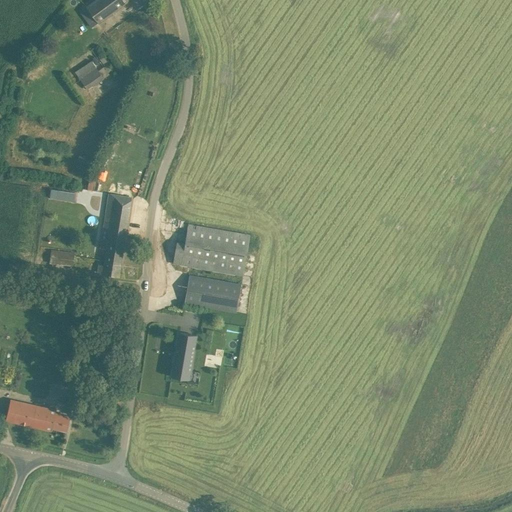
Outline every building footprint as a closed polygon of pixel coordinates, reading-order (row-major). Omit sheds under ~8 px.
[(95,0),(86,7),(98,22),(98,23),(129,0),(95,0)] [(105,80),(97,67),(80,79),(89,92),(105,80)] [(94,159),(79,153),(71,171),(86,178),(94,159)] [(106,212),(104,226),(100,248),(107,249),(105,261),(121,264),(132,197),(109,193),(106,212)] [(243,275),(250,235),(188,224),(185,243),(177,242),(173,263),(243,275)] [(75,253),(63,251),(51,250),(50,262),(73,264),(75,253)] [(119,276),(121,264),(105,261),(104,265),(99,264),(98,272),(103,273),(119,276)] [(240,284),(201,277),(189,275),(184,303),(235,312),(240,284)] [(179,334),(171,377),(189,380),(196,337),(179,334)] [(91,342),(77,339),(74,349),(89,353),(91,342)] [(5,420),(51,431),(52,428),(67,431),(70,416),(55,412),(56,409),(10,399),(5,420)]
